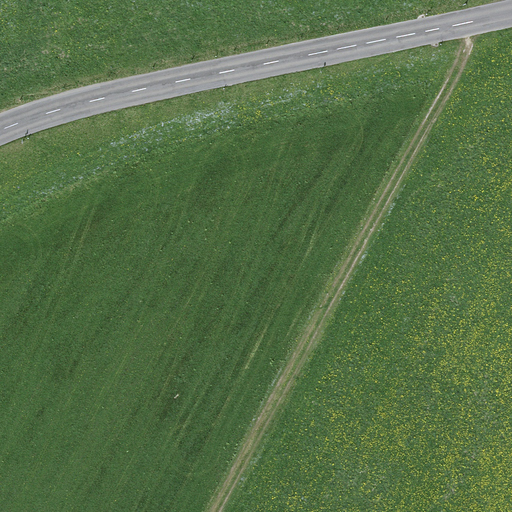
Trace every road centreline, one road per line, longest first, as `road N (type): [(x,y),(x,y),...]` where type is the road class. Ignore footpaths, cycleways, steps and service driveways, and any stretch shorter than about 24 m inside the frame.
road 1 (track): [(218,511),(485,17)]
road 2 (tertiary): [(511,11),(57,112),(0,132)]
